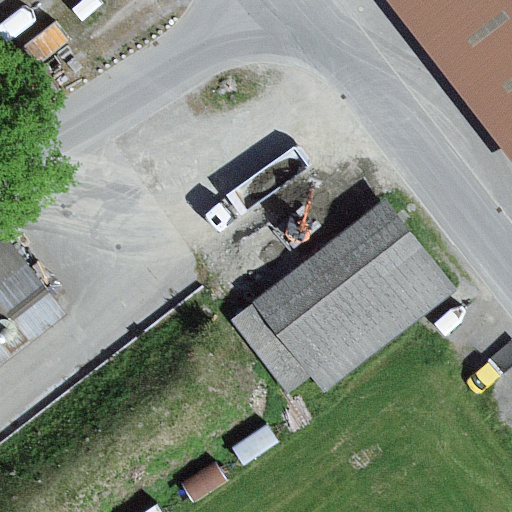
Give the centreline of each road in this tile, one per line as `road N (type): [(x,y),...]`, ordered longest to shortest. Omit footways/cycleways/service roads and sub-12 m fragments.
road 1 (unclassified): [(0,177),(290,0)]
road 2 (unclassified): [(308,0),(511,250)]
